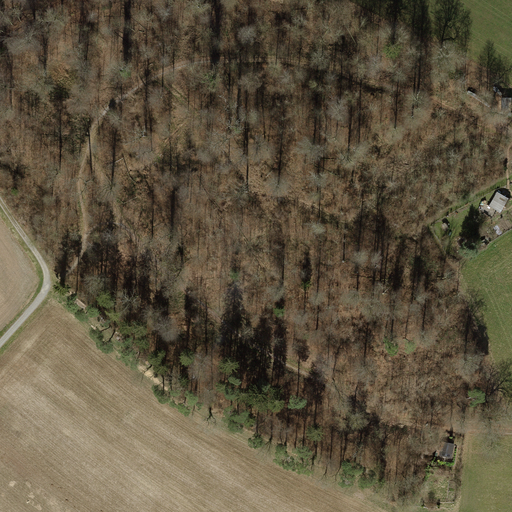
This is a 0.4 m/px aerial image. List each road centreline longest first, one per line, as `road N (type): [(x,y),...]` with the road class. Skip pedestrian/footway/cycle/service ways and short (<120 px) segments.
road 1 (track): [(87,231),(82,166),(107,105),(194,62),(312,62),(456,107),(511,135)]
road 2 (track): [(87,231),(110,221),(124,229),(223,324),(374,415),(413,424)]
